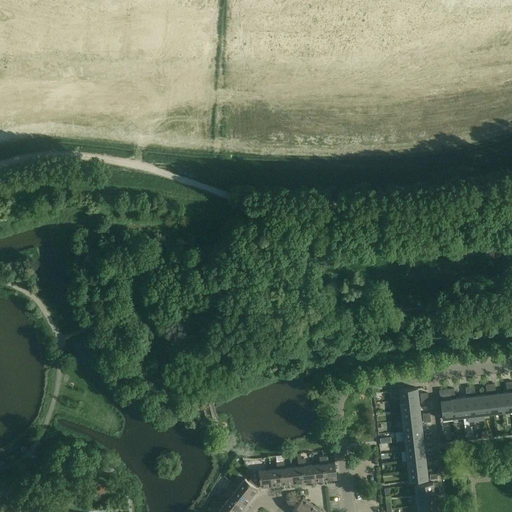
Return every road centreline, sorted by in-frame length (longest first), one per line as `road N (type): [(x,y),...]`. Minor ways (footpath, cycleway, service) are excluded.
road 1 (track): [(242,199),(415,198),(511,177)]
road 2 (track): [(0,168),(27,160),(122,162),(242,199)]
road 3 (residential): [(349,511),(338,401),(351,385),(429,376)]
road 4 (residential): [(444,511),(429,376)]
